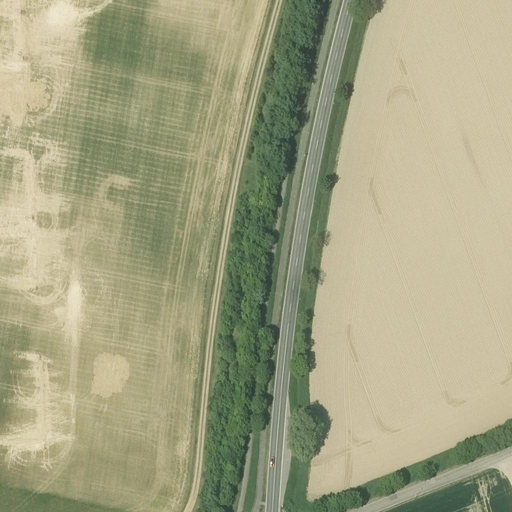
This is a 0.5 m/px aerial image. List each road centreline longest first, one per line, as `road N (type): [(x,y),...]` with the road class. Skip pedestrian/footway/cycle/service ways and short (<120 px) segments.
road 1 (track): [(185,511),(196,478),(224,234),(277,0)]
road 2 (track): [(325,0),(281,200),(239,511)]
road 3 (secondary): [(272,511),(303,213),(350,0)]
road 4 (tertiary): [(511,452),(365,511)]
